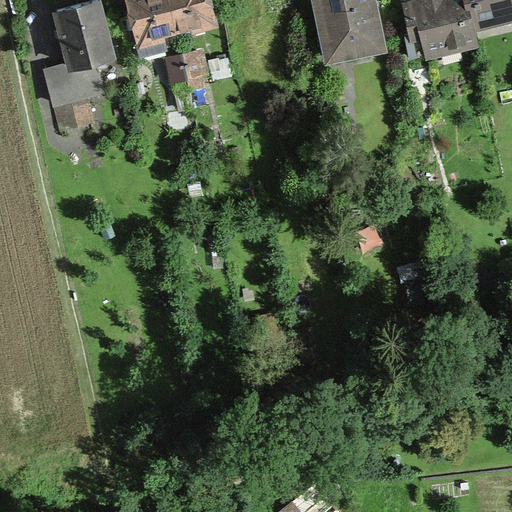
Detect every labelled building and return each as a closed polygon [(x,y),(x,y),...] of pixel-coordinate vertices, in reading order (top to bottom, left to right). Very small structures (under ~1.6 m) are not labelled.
[(111,54),(96,0),(91,0),(53,10),(66,62),(42,68),(59,130),(94,121),(87,95),(103,91),(94,58),(111,54)] [(175,29),(166,0),(124,0),(137,46),(161,39),(159,34),(175,29)] [(206,0),(166,0),(175,29),(190,25),(192,30),(213,24),(206,0)] [(373,0),(312,0),(325,62),(384,50),(373,0)] [(470,30),(462,0),(420,0),(400,5),(409,40),(420,37),(425,59),(475,47),(470,30)] [(462,0),(470,30),(511,19),(511,7),(510,0),(462,0)] [(202,50),(180,54),(186,78),(188,91),(201,88),(199,75),(207,73),(202,50)] [(186,78),(180,54),(164,58),(170,82),(186,78)] [(278,329),(266,332),(275,370),(287,367),(278,329)] [(429,401),(393,417),(404,441),(440,425),(429,401)] [(278,511),(316,511),(345,491),(331,473),(278,511)]
